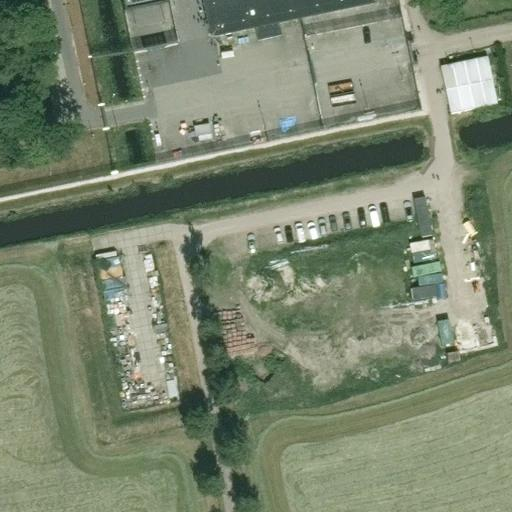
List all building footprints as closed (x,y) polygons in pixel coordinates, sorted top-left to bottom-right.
[(157,0),(122,0),(125,12),(159,5),(157,0)] [(206,0),(215,41),(382,8),(380,0),(206,0)] [(469,64),(470,83),(502,81),(501,62),(469,64)] [(470,102),(473,118),(495,113),(492,97),(470,102)] [(104,285),(127,284),(126,266),(103,268),(104,285)]
